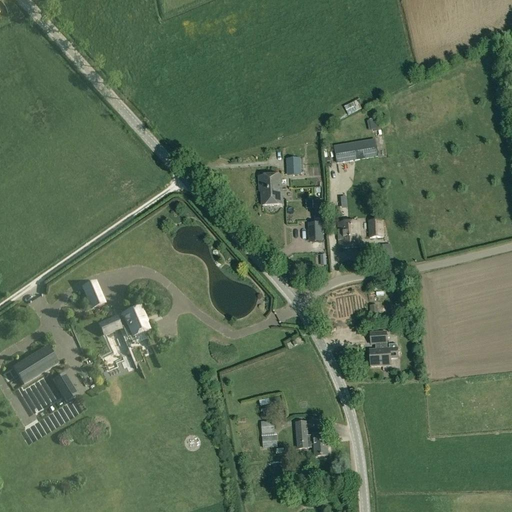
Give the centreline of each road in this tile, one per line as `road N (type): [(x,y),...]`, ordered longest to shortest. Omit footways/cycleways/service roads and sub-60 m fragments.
road 1 (tertiary): [(297,304),(21,0)]
road 2 (unclassified): [(297,304),(344,278),(511,242)]
road 3 (tertiary): [(363,511),(344,393),(297,304)]
